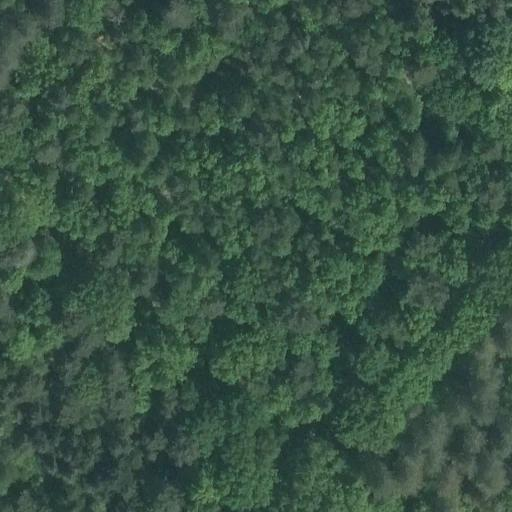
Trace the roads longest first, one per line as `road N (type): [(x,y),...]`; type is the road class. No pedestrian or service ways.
road 1 (track): [(401,511),(0,164)]
road 2 (track): [(202,511),(511,211)]
